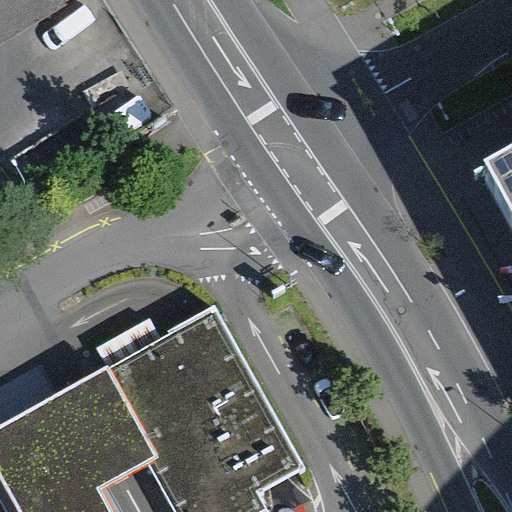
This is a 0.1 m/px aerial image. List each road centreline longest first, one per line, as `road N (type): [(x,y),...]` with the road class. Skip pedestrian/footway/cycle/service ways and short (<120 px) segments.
road 1 (tertiary): [(293,158),(406,321),(498,511)]
road 2 (residential): [(511,19),(362,104),(293,158)]
road 3 (residential): [(293,158),(250,195),(132,251)]
road 4 (tertiary): [(199,0),(293,158)]
road 5 (residential): [(0,325),(132,251)]
